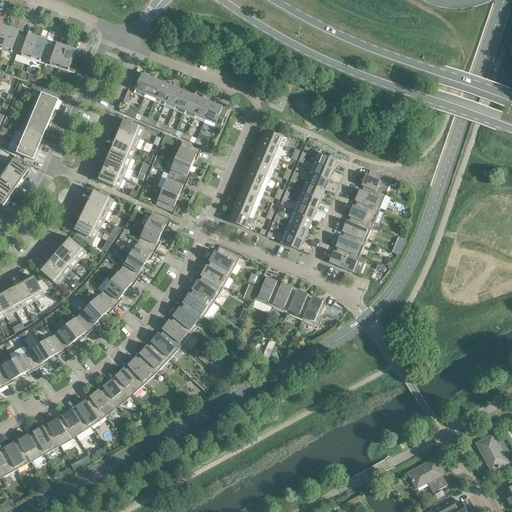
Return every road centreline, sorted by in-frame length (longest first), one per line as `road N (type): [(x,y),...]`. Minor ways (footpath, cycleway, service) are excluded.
road 1 (secondary): [(224,0),(300,48),(511,129)]
road 2 (residential): [(0,428),(84,379),(132,339),(185,272),(204,229)]
road 3 (residential): [(204,229),(252,98),(133,47)]
road 4 (secondary): [(511,97),(354,41),(272,0)]
road 5 (residential): [(511,397),(442,432),(489,511)]
road 6 (residential): [(110,28),(51,165)]
road 7 (residential): [(82,178),(133,47)]
road 8 (residential): [(0,273),(56,220),(82,178)]
